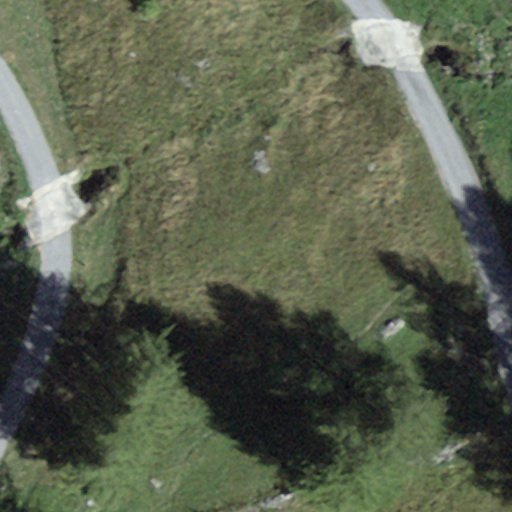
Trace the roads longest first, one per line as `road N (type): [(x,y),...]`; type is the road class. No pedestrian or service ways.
road 1 (unclassified): [(0,405),(63,268),(46,150),(0,77)]
road 2 (track): [(362,0),(428,91),(511,310)]
